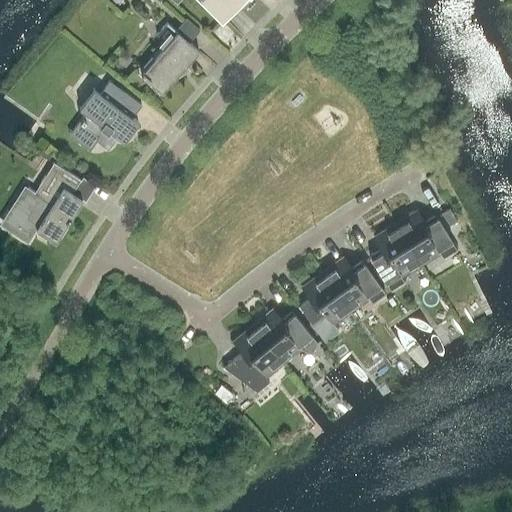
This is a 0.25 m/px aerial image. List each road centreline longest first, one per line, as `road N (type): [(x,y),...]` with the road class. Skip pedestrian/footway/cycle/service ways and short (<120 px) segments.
road 1 (unclassified): [(105,255),(209,321),(420,173)]
road 2 (unclassified): [(105,255),(202,121),(321,0)]
